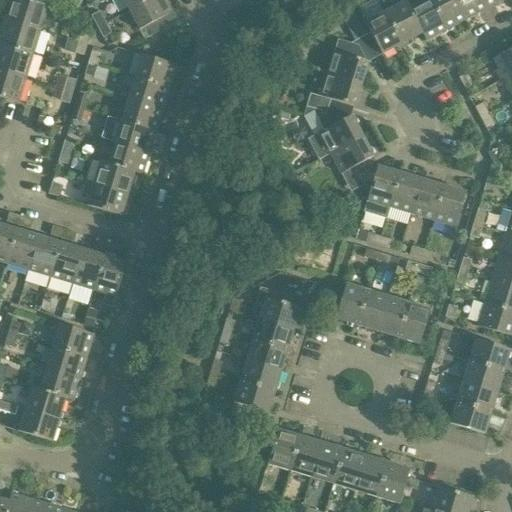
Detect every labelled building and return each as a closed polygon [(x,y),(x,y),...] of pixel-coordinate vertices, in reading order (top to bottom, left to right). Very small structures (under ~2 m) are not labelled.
[(41,31),(48,6),(28,0),(10,0),(5,20),(41,31)] [(122,0),(129,12),(151,0),(122,0)] [(139,31),(144,28),(171,14),(163,0),(151,0),(129,12),(139,31)] [(401,44),(421,34),(409,9),(403,0),(392,0),(391,1),(394,7),(385,12),(401,44)] [(424,41),(445,30),(428,0),(426,0),(409,9),(421,34),(424,41)] [(428,0),(445,30),(465,19),(454,0),(428,0)] [(454,0),(465,19),(486,8),(481,0),(454,0)] [(481,0),(486,8),(501,0),(481,0)] [(98,28),(106,24),(99,12),(91,16),(98,28)] [(381,55),(401,44),(385,12),(364,23),(369,34),(381,55)] [(0,44),(33,55),(41,31),(5,20),(0,34),(0,44)] [(103,38),(111,34),(106,24),(98,28),(103,38)] [(87,44),(89,35),(77,32),(75,41),(87,44)] [(364,37),(376,58),(379,57),(381,55),(369,34),(367,35),(364,37)] [(376,58),(364,37),(351,44),(337,39),(333,53),(326,76),(360,86),(367,63),(376,58)] [(83,56),(87,44),(75,41),(78,42),(74,54),(83,56)] [(0,70),(26,78),(33,55),(0,44),(0,70)] [(503,80),(511,75),(511,49),(492,60),(503,80)] [(97,67),(100,54),(92,52),(88,64),(97,67)] [(169,88),(176,66),(141,56),(135,78),(169,88)] [(93,78),(97,67),(88,64),(85,75),(93,78)] [(0,97),(18,103),(26,78),(0,70),(0,97)] [(511,96),(511,75),(503,80),(511,96)] [(72,93),(76,81),(61,76),(57,88),(64,90),(63,90),(72,93)] [(351,117),(360,86),(326,76),(320,97),(309,94),(303,116),(319,121),(321,114),(343,121),(350,117),(351,117)] [(464,91),(472,87),(466,76),(458,80),(464,91)] [(162,110),(169,88),(135,78),(128,100),(162,110)] [(69,105),(72,93),(63,90),(64,90),(57,88),(56,87),(52,100),(69,105)] [(85,110),(89,97),(78,93),(74,107),(85,110)] [(156,132),(162,110),(128,100),(122,121),(156,132)] [(479,119),(487,115),(482,105),(474,110),(479,119)] [(81,123),(85,110),(74,107),(70,120),(81,123)] [(343,121),(321,114),(319,121),(325,131),(307,141),(319,161),(330,155),(331,156),(363,139),(351,117),(350,117),(343,121)] [(486,131),(494,127),(487,115),(479,119),(486,131)] [(149,154),(156,132),(122,121),(115,143),(149,154)] [(50,133),(58,136),(61,128),(53,126),(50,133)] [(370,191),(378,167),(363,139),(331,156),(341,175),(351,170),(360,188),(370,191)] [(65,140),(62,151),(70,154),(74,142),(65,140)] [(142,176),(149,154),(115,143),(109,164),(108,166),(134,174),(142,176)] [(491,161),(492,161),(502,156),(498,148),(487,153),(491,161)] [(70,154),(62,151),(58,163),(67,166),(70,154)] [(128,195),(134,174),(108,166),(109,164),(101,162),(94,184),(128,195)] [(389,208),(400,174),(378,167),(370,191),(364,213),(386,220),(389,208)] [(496,181),(500,169),(492,167),(488,179),(496,181)] [(411,215),(422,180),(400,174),(389,208),(411,215)] [(492,193),(496,181),(488,179),(484,191),(492,193)] [(433,222),(443,187),(422,180),(411,215),(433,222)] [(126,216),(129,204),(125,203),(128,195),(94,184),(85,181),(81,194),(90,197),(87,207),(121,217),(122,214),(126,216)] [(57,198),(61,186),(52,183),(49,195),(57,198)] [(455,228),(465,194),(443,187),(433,222),(455,228)] [(18,226),(21,217),(10,213),(7,223),(18,226)] [(481,227),(485,215),(476,213),(473,225),(481,227)] [(30,230),(33,220),(21,217),(18,226),(30,230)] [(0,262),(7,265),(17,231),(0,225),(0,262)] [(478,240),(481,227),(473,225),(469,238),(478,240)] [(61,239),(64,230),(53,226),(51,236),(61,239)] [(74,243),(77,234),(64,230),(61,239),(74,243)] [(28,271),(39,237),(17,231),(7,265),(28,271)] [(378,247),(380,237),(368,234),(365,243),(378,247)] [(511,261),(511,236),(506,235),(499,258),(511,261)] [(49,278),(60,244),(39,237),(28,271),(49,278)] [(389,250),(392,240),(380,237),(378,247),(389,250)] [(106,253),(109,244),(97,240),(94,249),(106,253)] [(72,284),(83,251),(60,244),(49,278),(72,284)] [(117,257),(120,248),(109,244),(106,253),(117,257)] [(422,260),(424,250),(412,246),(409,256),(422,260)] [(377,262),(379,253),(367,249),(364,258),(377,262)] [(433,263),(436,254),(424,250),(422,260),(433,263)] [(94,291),(105,257),(83,251),(72,284),(94,291)] [(389,266),(391,257),(379,253),(377,262),(389,266)] [(105,257),(94,291),(106,295),(104,302),(106,306),(112,308),(115,298),(116,298),(127,264),(105,257)] [(467,273),(471,260),(462,258),(459,271),(467,273)] [(511,286),(511,261),(499,258),(493,281),(511,286)] [(418,275),(421,266),(408,262),(405,271),(418,275)] [(430,278),(433,270),(421,266),(418,275),(430,278)] [(464,285),(467,273),(459,271),(455,283),(464,285)] [(511,311),(511,286),(493,281),(486,304),(511,311)] [(357,326),(368,292),(346,286),(336,319),(357,326)] [(293,331),(300,309),(271,300),(273,292),(260,288),(251,317),(259,320),(293,331)] [(378,332),(389,299),(368,292),(357,326),(378,332)] [(238,313),(241,302),(233,299),(230,311),(238,313)] [(399,339),(409,305),(389,299),(378,332),(399,339)] [(511,337),(511,311),(486,304),(478,328),(511,337)] [(420,345),(431,311),(409,305),(399,339),(420,345)] [(457,308),(448,305),(445,318),(454,320),(457,308)] [(89,310),(85,325),(92,327),(97,312),(89,310)] [(232,334),(235,322),(227,320),(223,332),(232,334)] [(287,351),(293,331),(259,320),(253,341),(287,351)] [(17,336),(21,324),(12,322),(8,334),(17,336)] [(19,335),(29,338),(32,331),(29,326),(23,324),(19,335)] [(87,358),(94,336),(60,325),(53,348),(87,358)] [(228,347),(232,334),(223,332),(219,344),(228,347)] [(13,348),(17,336),(8,334),(4,345),(13,348)] [(445,355),(449,342),(442,340),(438,352),(445,355)] [(280,373),(287,351),(253,341),(246,362),(280,373)] [(504,373),(511,351),(476,341),(470,362),(504,373)] [(80,380),(87,358),(53,348),(46,369),(80,380)] [(441,367),(445,355),(438,352),(434,365),(441,367)] [(219,377),(223,363),(214,361),(210,374),(219,377)] [(274,393),(280,373),(246,362),(240,383),(274,393)] [(498,393),(504,373),(470,362),(464,383),(498,393)] [(74,401),(80,380),(46,369),(40,391),(32,388),(74,401)] [(216,388),(219,377),(210,374),(207,385),(216,388)] [(432,396),(436,383),(429,381),(425,394),(432,396)] [(268,414),(274,393),(240,383),(234,404),(255,410),(268,414)] [(492,414),(498,393),(464,383),(457,403),(492,414)] [(74,401),(32,388),(26,410),(59,420),(66,399),(74,401)] [(429,408),(432,396),(425,394),(421,406),(429,408)] [(0,411),(14,416),(17,408),(0,402),(0,411)] [(485,435),(492,414),(457,403),(451,425),(485,435)] [(234,404),(232,411),(266,421),(268,414),(255,410),(234,404)] [(52,443),(59,420),(26,410),(19,432),(52,443)] [(291,472),(301,438),(279,431),(269,465),(291,472)] [(313,479),(324,444),(301,438),(291,472),(313,479)] [(335,485),(345,451),(324,444),(313,479),(335,485)] [(356,492),(367,458),(345,451),(335,485),(356,492)] [(378,499),(388,464),(367,458),(356,492),(378,499)] [(400,505),(405,488),(408,478),(410,471),(388,464),(378,499),(400,505)] [(417,492),(420,482),(408,478),(405,488),(417,492)] [(436,511),(468,511),(473,498),(439,488),(432,510),(436,511)] [(29,511),(33,502),(11,495),(8,503),(6,511),(29,511)] [(279,510),(282,502),(269,498),(267,506),(279,510)] [(0,511),(6,511),(8,503),(0,500),(0,511)] [(53,511),(55,508),(33,502),(29,511),(53,511)] [(284,511),(290,511),(293,505),(282,502),(279,510),(284,511)]
